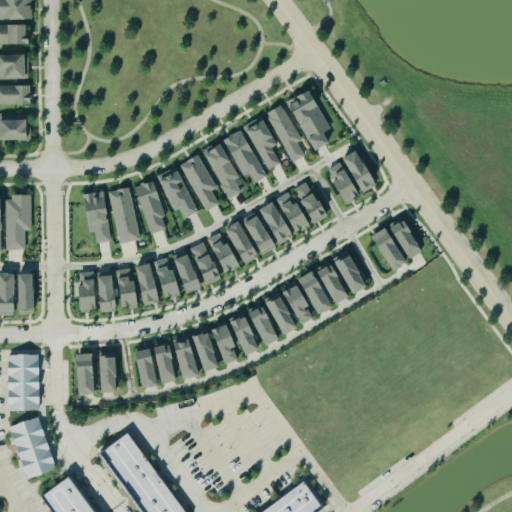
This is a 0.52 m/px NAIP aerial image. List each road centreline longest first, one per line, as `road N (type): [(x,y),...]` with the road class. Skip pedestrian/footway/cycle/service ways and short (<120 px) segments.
road 1 (residential): [(51,0),(56,405),(70,443),(119,511)]
road 2 (residential): [(0,334),(122,331),(203,309),(411,184)]
road 3 (residential): [(511,321),(275,0)]
road 4 (residential): [(0,170),(122,164),(316,55)]
